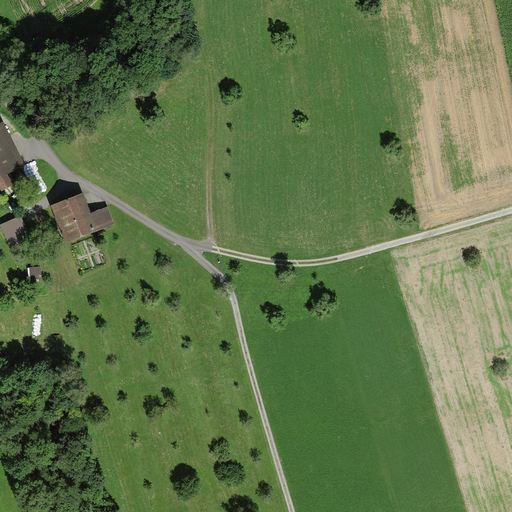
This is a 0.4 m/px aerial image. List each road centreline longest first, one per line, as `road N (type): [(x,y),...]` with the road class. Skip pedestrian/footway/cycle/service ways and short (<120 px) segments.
road 1 (track): [(511,208),(335,257),(289,261),(190,246),(234,306),(292,511)]
road 2 (residential): [(190,246),(63,171),(0,96)]
